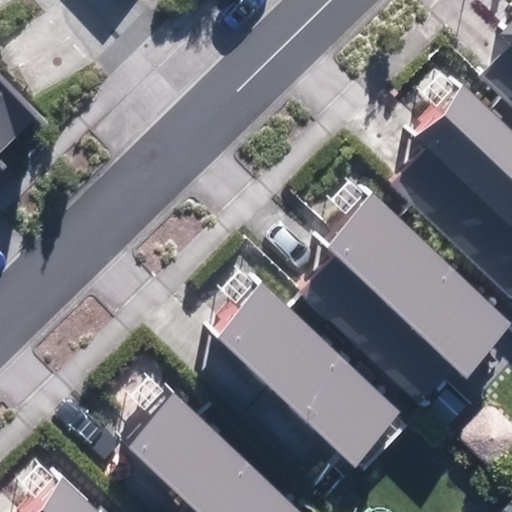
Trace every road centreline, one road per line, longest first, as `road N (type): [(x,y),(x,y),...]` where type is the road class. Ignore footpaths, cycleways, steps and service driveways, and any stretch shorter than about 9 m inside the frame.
road 1 (residential): [(0,308),(182,123)]
road 2 (residential): [(182,123),(313,0)]
road 3 (residential): [(65,0),(182,123)]
